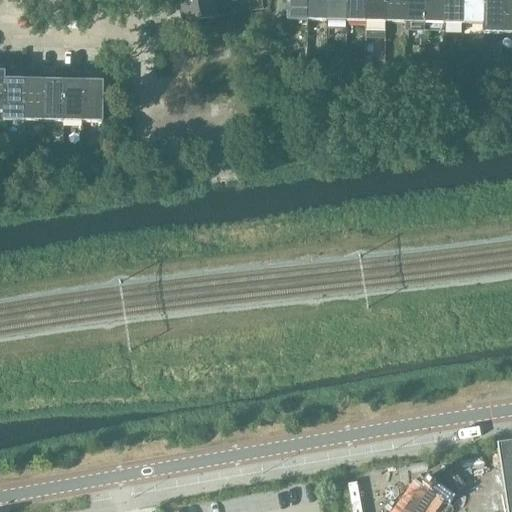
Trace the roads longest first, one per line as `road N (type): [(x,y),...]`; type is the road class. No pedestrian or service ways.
road 1 (unclassified): [(0,499),(511,411)]
road 2 (residential): [(0,32),(143,31),(138,0)]
